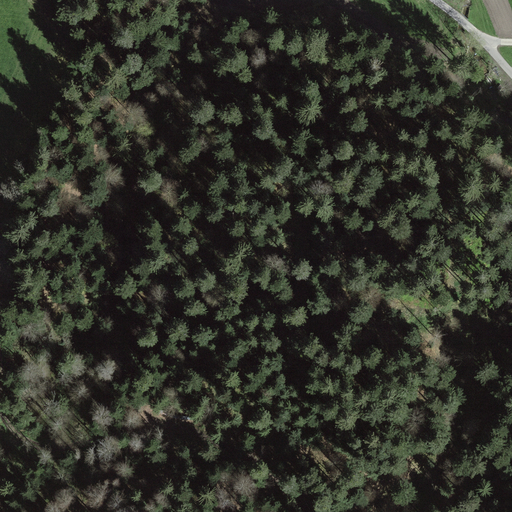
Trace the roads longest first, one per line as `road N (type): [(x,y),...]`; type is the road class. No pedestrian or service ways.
road 1 (track): [(458,412),(460,387),(425,329),(401,323),(297,321),(257,329),(167,386),(147,422),(76,445),(40,447),(10,427),(0,364)]
road 2 (track): [(147,422),(177,425),(266,464),(307,511)]
